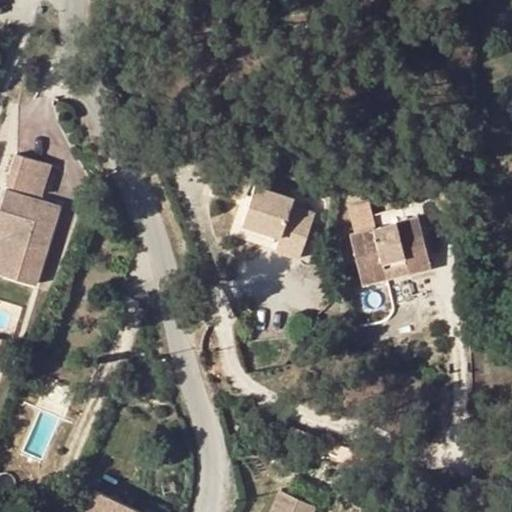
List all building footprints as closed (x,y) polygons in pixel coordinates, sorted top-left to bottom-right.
[(302,256),(317,210),(294,203),(297,193),(253,180),(236,235),(302,256)] [(6,189),(1,205),(56,224),(60,208),(6,189)] [(0,273),(36,286),(56,224),(1,205),(0,208),(0,227),(11,231),(0,269),(0,273)] [(348,233),(351,247),(423,250),(415,216),(348,233)] [(0,269),(11,231),(0,227),(0,269)] [(402,256),(405,272),(428,268),(423,250),(351,247),(359,283),(386,277),(382,260),(402,256)] [(382,260),(386,277),(405,272),(402,256),(382,260)] [(143,511),(96,489),(84,511),(143,511)] [(309,511),(313,506),(280,489),(268,511),(309,511)]
